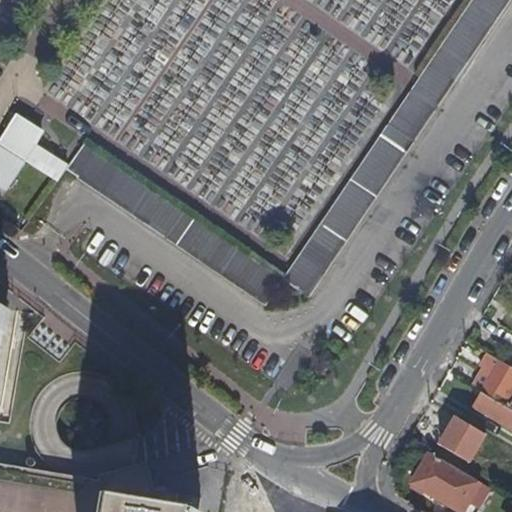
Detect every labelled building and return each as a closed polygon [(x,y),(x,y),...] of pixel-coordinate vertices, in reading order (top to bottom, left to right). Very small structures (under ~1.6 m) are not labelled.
[(511,0),(477,0),(285,282),(310,299),(511,0)] [(25,161),(57,182),(68,165),(37,144),(44,133),(19,117),(0,144),(0,182),(8,188),(25,161)] [(270,306),(285,282),(86,147),(71,170),(270,306)] [(0,511),(200,511),(177,508),(152,504),(155,490),(144,488),(140,477),(137,465),(101,474),(100,480),(0,464),(0,364),(9,309),(0,307),(0,511)] [(489,351),(485,358),(489,361),(475,384),(485,390),(511,405),(511,365),(502,359),(493,354),(489,351)] [(511,427),(511,405),(485,390),(475,406),(511,427)] [(470,460),(487,432),(458,415),(447,434),(450,436),(445,445),(470,460)] [(480,481),(430,451),(413,482),(463,511),(469,501),(480,481)] [(480,507),(491,487),(480,481),(469,501),(480,507)]
